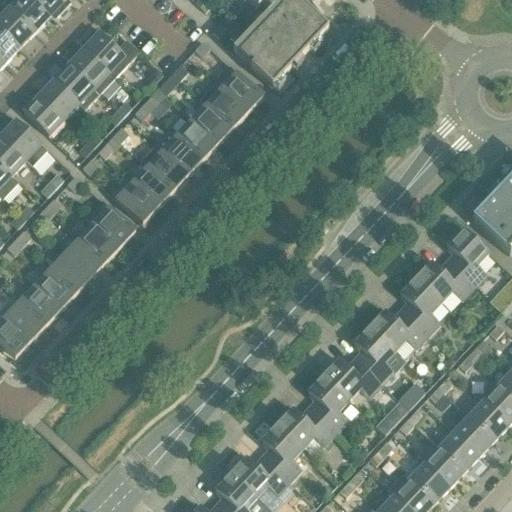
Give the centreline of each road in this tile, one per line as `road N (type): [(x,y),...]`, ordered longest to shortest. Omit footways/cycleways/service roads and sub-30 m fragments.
road 1 (residential): [(18,410),(400,14)]
road 2 (tertiary): [(221,390),(418,173)]
road 3 (tertiary): [(221,390),(103,492)]
road 4 (tertiary): [(126,510),(221,390)]
